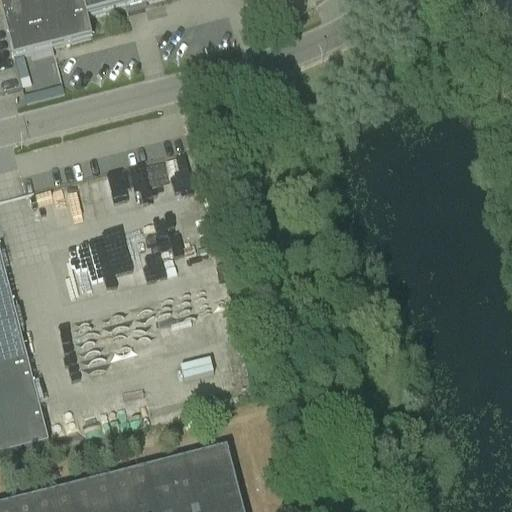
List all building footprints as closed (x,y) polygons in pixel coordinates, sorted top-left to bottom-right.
[(51,52),(91,42),(86,22),(80,0),(0,0),(0,11),(13,62),(51,52)] [(136,148),(140,168),(154,166),(159,190),(169,188),(163,161),(183,157),(178,134),(149,139),(151,145),(136,148)] [(0,261),(0,460),(48,448),(0,261)] [(143,310),(131,312),(138,357),(175,351),(173,340),(188,337),(186,323),(146,329),(143,310)] [(160,404),(143,408),(147,427),(164,422),(160,404)] [(0,511),(239,511),(224,452),(0,508),(0,511)]
